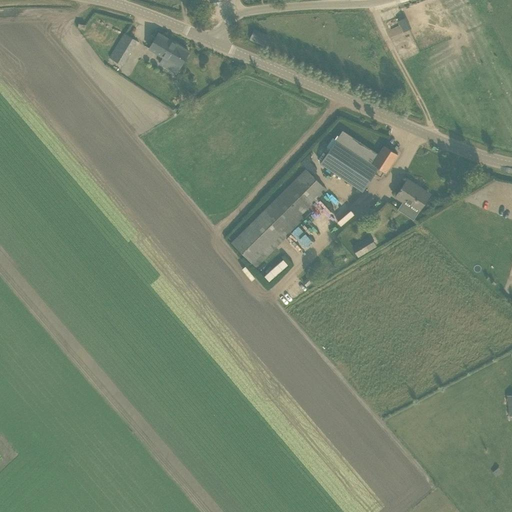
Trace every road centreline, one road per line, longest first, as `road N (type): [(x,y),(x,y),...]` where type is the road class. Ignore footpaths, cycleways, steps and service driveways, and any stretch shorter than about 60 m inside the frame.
road 1 (tertiary): [(511,164),(457,148),(216,43)]
road 2 (unclassified): [(216,43),(245,11),(387,0)]
road 3 (track): [(427,135),(429,120),(373,3)]
road 4 (tertiary): [(100,0),(216,43)]
